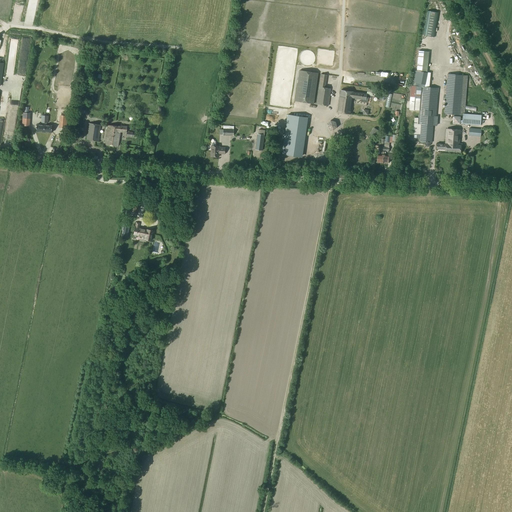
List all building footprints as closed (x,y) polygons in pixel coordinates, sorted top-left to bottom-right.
[(434,37),(438,13),(428,11),(424,36),(434,37)] [(417,70),(417,71),(427,73),(427,72),(427,71),(429,52),(419,51),(417,70)] [(318,73),(299,70),(294,101),(313,104),(318,73)] [(415,71),(413,82),(422,84),(425,84),(427,74),(427,73),(417,71),(415,71)] [(321,74),(317,105),(328,106),(331,90),(325,89),(327,75),(321,74)] [(444,114),(463,115),(465,115),(465,114),(468,76),(447,74),(444,114)] [(411,86),(409,110),(419,111),(419,115),(421,116),(420,136),(419,142),(431,143),(433,125),(437,125),(438,117),(436,117),(438,93),(438,88),(429,88),(424,87),(425,84),(422,84),(413,82),(412,86),(411,86)] [(340,90),(337,112),(350,114),(352,98),(361,99),(361,102),(367,103),(367,98),(366,97),(366,94),(353,92),(340,90)] [(371,90),(370,95),(382,98),(384,93),(371,90)] [(482,115),(465,114),(465,115),(463,115),(462,121),(460,121),(460,124),(481,126),(482,115)] [(306,117),(288,115),(286,125),(304,128),(306,117)] [(36,124),(36,132),(44,132),(45,116),(42,116),(41,123),(42,123),(42,125),(36,124)] [(336,126),(335,122),(330,120),(327,124),(327,129),(332,130),(336,126)] [(86,140),(98,141),(101,125),(89,123),(86,140)] [(126,133),(127,127),(108,125),(105,144),(118,146),(120,132),(126,133)] [(446,128),(445,144),(437,143),(436,149),(445,150),(445,151),(450,151),(451,145),(458,145),(459,144),(460,144),(461,129),(446,128)] [(74,134),(71,137),(72,142),(77,143),(80,139),(78,135),(74,134)] [(210,157),(218,157),(219,153),(221,153),(220,154),(224,154),(225,147),(220,147),(220,146),(216,146),(216,143),(215,142),(213,142),(212,143),(212,146),(211,146),(210,157)] [(451,145),(450,151),(460,152),(460,148),(462,148),(463,144),(460,144),(459,144),(458,145),(451,145)] [(123,231),(122,235),(127,236),(130,222),(123,220),(121,230),(123,231)] [(136,223),(134,235),(133,237),(136,238),(136,236),(145,238),(144,240),(150,241),(153,231),(150,230),(150,231),(138,228),(139,223),(136,223)]
